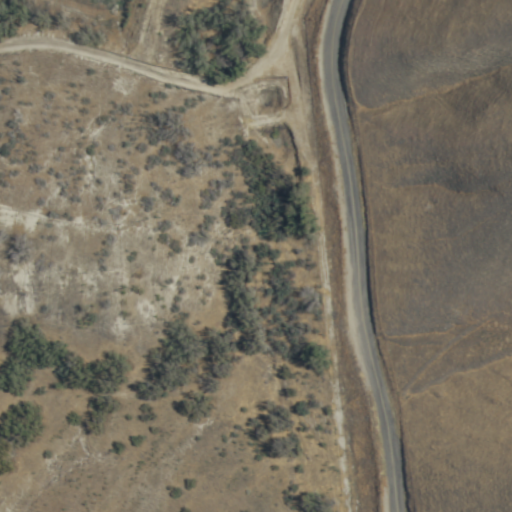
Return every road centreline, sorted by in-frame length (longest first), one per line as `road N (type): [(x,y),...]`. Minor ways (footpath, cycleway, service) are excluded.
road 1 (tertiary): [(398,511),(330,66),(340,0)]
road 2 (track): [(208,0),(192,34),(166,60),(0,71)]
